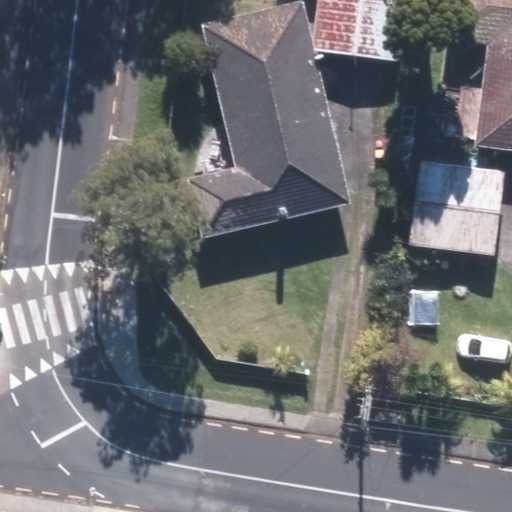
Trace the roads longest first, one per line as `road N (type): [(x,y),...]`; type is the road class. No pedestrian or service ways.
road 1 (residential): [(79,0),(44,288),(48,347),(80,415),(108,441),(154,461)]
road 2 (residential): [(154,461),(466,511)]
road 3 (residential): [(0,450),(131,470),(154,461)]
